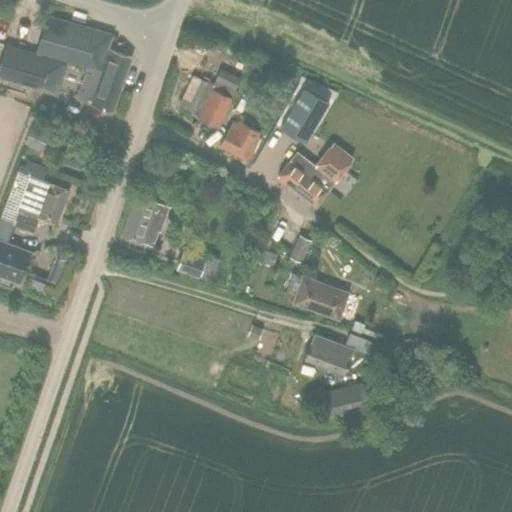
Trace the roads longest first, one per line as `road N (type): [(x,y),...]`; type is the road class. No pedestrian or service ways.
road 1 (unclassified): [(10,511),(139,125)]
road 2 (residential): [(314,218),(245,174),(139,125)]
